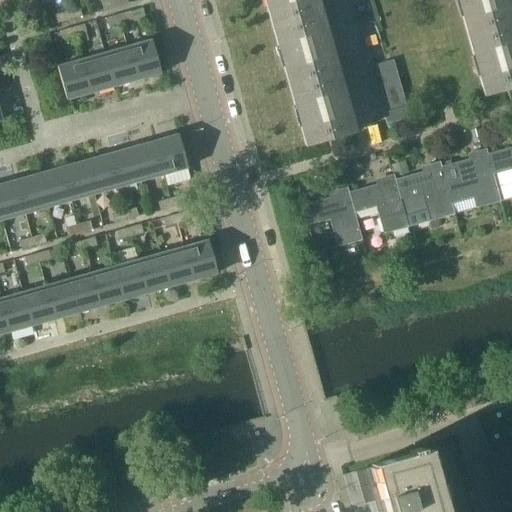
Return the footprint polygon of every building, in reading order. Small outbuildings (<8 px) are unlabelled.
[(104,10),(116,7),(114,0),(108,0),(102,2),(104,10)] [(318,0),(264,0),(273,27),(322,13),(318,0)] [(457,0),(468,37),(511,24),(511,3),(511,0),(457,0)] [(79,8),(67,12),(70,20),(81,16),(79,8)] [(133,20),(134,22),(146,19),(142,8),(119,15),(121,23),(133,20)] [(56,15),(58,23),(70,20),(67,12),(56,15)] [(273,27),(290,87),(339,73),(322,13),(273,27)] [(109,26),(121,23),(119,15),(107,18),(109,26)] [(84,24),(72,28),(74,36),(86,33),(84,24)] [(485,97),(509,90),(511,89),(511,24),(468,37),(485,97)] [(72,28),(60,31),(63,39),(74,36),(72,28)] [(152,41),(128,48),(137,81),(161,74),(152,41)] [(113,87),(137,81),(128,48),(104,54),(113,87)] [(90,94),(113,87),(104,54),(81,61),(90,94)] [(371,67),(374,78),(397,72),(394,60),(371,67)] [(67,100),(90,94),(81,61),(58,67),(67,100)] [(377,89),(400,83),(397,72),(374,78),(377,89)] [(339,73),(290,87),(307,147),(356,133),(339,73)] [(403,94),(400,83),(377,89),(381,101),(403,94)] [(381,101),(384,112),(407,106),(403,94),(381,101)] [(410,118),(407,106),(384,112),(387,125),(410,118)] [(471,131),(474,143),(482,141),(479,129),(471,131)] [(178,135),(154,142),(163,174),(187,168),(178,135)] [(154,142),(131,148),(139,181),(163,174),(154,142)] [(493,174),(494,174),(511,169),(511,147),(489,154),(488,155),(493,174)] [(131,148),(107,155),(116,187),(139,181),(131,148)] [(446,187),(447,187),(469,181),(477,209),(502,202),(494,174),(493,174),(488,155),(489,154),(487,149),(478,152),(480,157),(442,167),(441,168),(446,187)] [(107,155),(84,161),(93,194),(116,187),(107,155)] [(84,161),(61,167),(70,200),(93,194),(84,161)] [(405,161),(392,165),(395,175),(395,176),(408,173),(405,161)] [(433,170),(396,180),(395,180),(400,200),(401,200),(406,216),(427,210),(431,222),(438,220),(455,215),(447,187),(446,187),(441,168),(442,167),(441,162),(432,165),(433,170)] [(61,167),(38,174),(47,207),(70,200),(61,167)] [(38,174),(15,180),(24,213),(47,207),(38,174)] [(354,213),(355,212),(377,206),(385,234),(409,228),(406,216),(401,200),(400,200),(395,180),(396,180),(395,176),(395,175),(385,178),(386,183),(350,193),(349,193),(354,213)] [(15,180),(0,184),(0,215),(1,219),(24,213),(15,180)] [(350,193),(349,188),(339,190),(340,195),(302,206),(308,226),(331,219),(338,247),(363,240),(355,212),(354,213),(349,193),(350,193)] [(181,194),(170,197),(172,206),(184,203),(181,194)] [(160,209),(172,206),(170,197),(158,201),(160,209)] [(126,219),(138,216),(136,207),(123,210),(126,219)] [(115,222),(126,219),(123,210),(112,214),(115,222)] [(186,211),(174,214),(177,223),(189,220),(186,211)] [(174,214),(163,218),(165,227),(177,223),(174,214)] [(89,220),(77,223),(80,232),(92,229),(89,220)] [(431,222),(429,222),(431,229),(440,227),(438,220),(431,222)] [(68,236),(80,232),(77,223),(65,227),(68,236)] [(141,224),(128,228),(131,236),(143,233),(141,224)] [(119,240),(131,236),(128,228),(117,231),(119,240)] [(33,246),(46,242),(43,233),(31,236),(33,246)] [(22,249),(33,246),(31,236),(19,240),(22,249)] [(94,237),(82,241),(85,249),(97,246),(94,237)] [(207,240),(184,247),(193,280),(217,273),(207,240)] [(82,241),(70,244),(73,253),(85,249),(82,241)] [(184,247),(160,254),(170,286),(193,280),(184,247)] [(50,259),(48,250),(36,254),(38,263),(50,259)] [(38,263),(36,254),(24,257),(26,266),(38,263)] [(160,254),(137,260),(146,293),(170,286),(160,254)] [(123,299),(146,293),(137,260),(114,266),(123,299)] [(100,306),(123,299),(114,266),(91,273),(100,306)] [(91,273),(68,280),(78,312),(100,306),(91,273)] [(68,280),(45,286),(54,319),(78,312),(68,280)] [(45,286),(22,293),(31,325),(54,319),(45,286)] [(22,293),(0,298),(0,303),(8,332),(31,325),(22,293)] [(487,447),(511,440),(509,428),(483,435),(487,447)] [(511,452),(511,440),(487,447),(490,458),(511,452)] [(370,467),(363,469),(375,511),(471,511),(452,444),(432,450),(431,448),(423,450),(422,447),(412,450),(413,453),(370,465),(370,467)] [(511,452),(490,458),(493,470),(511,464),(511,452)] [(511,477),(511,464),(493,470),(496,481),(511,477)] [(511,477),(496,481),(500,493),(511,489),(511,477)] [(511,502),(511,489),(500,493),(503,505),(511,502)] [(511,511),(511,502),(503,505),(505,511),(511,511)]
